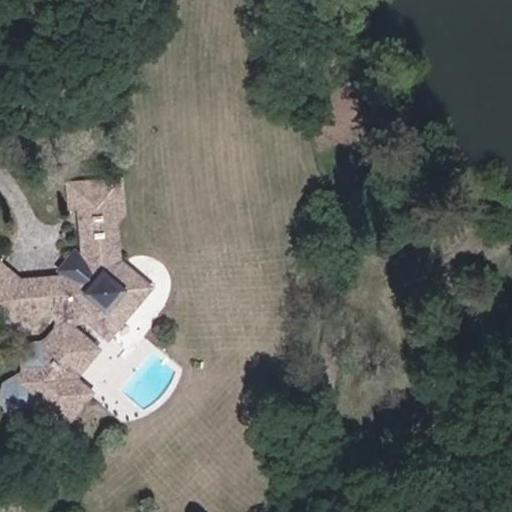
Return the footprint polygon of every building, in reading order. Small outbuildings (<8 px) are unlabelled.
[(75,204),(84,203),(83,190),(112,188),(114,207),(126,207),(122,175),(72,178),(75,204)] [(84,285),(74,277),(62,291),(64,309),(65,327),(76,326),(89,312),(99,316),(92,325),(125,322),(151,292),(117,264),(114,207),(112,188),(83,190),(84,203),(88,263),(98,261),(98,271),(89,271),(89,280),(84,285)] [(0,299),(15,313),(52,310),(49,279),(23,281),(0,263),(0,299)] [(74,277),(49,279),(52,310),(64,309),(62,291),(74,277)] [(110,341),(125,322),(92,325),(91,326),(110,341)] [(71,331),(76,326),(65,327),(45,347),(41,346),(36,346),(31,347),(27,350),(24,360),(24,364),(27,369),(9,389),(8,394),(9,398),(11,402),(14,406),(18,407),(23,407),(27,406),(61,432),(92,397),(74,381),(97,355),(71,331)]
